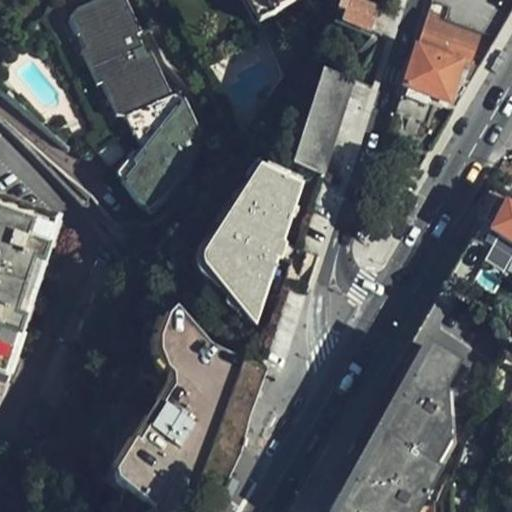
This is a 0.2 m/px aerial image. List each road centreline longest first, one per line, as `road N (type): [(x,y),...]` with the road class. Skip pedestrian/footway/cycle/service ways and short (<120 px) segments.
road 1 (residential): [(418,0),(338,253)]
road 2 (primary): [(386,298),(511,85)]
road 3 (primary): [(261,511),(339,378)]
road 4 (residential): [(338,253),(318,312),(339,378)]
